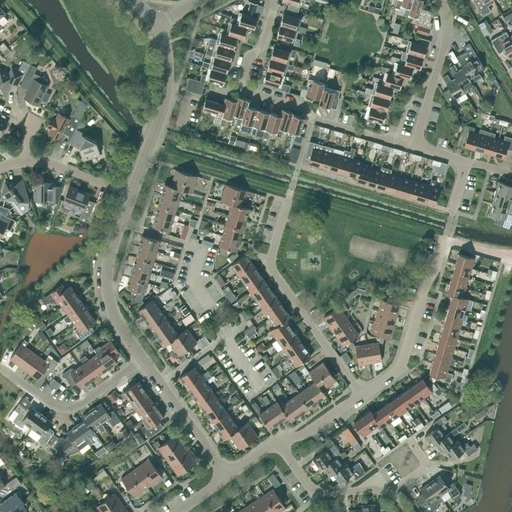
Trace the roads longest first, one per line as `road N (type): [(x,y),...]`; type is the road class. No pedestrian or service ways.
road 1 (residential): [(363,395),(269,265),(312,118)]
road 2 (residential): [(363,395),(403,362),(466,162)]
road 3 (residential): [(408,439),(425,468),(388,493),(312,491),(277,443)]
road 4 (track): [(11,0),(144,158)]
road 5 (residential): [(142,359),(113,314),(104,279),(130,193)]
road 6 (residential): [(130,193),(166,93),(156,24)]
road 7 (residential): [(312,118),(240,89),(249,56),(264,40),(272,0)]
road 8 (residential): [(142,359),(69,408),(54,407),(0,367)]
road 9 (residential): [(415,146),(446,31),(439,0)]
road 10 (residential): [(224,478),(142,359)]
